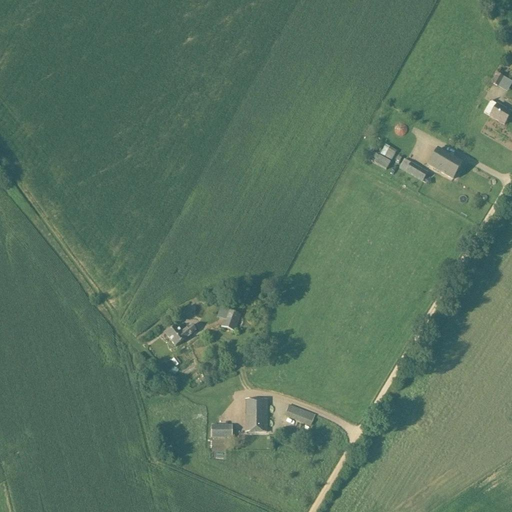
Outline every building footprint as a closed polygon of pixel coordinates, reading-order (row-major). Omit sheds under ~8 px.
[(497,74),(491,84),(498,88),(504,78),(497,74)] [(511,114),(497,105),(491,101),(483,113),(504,126),(511,114)] [(398,137),(407,134),(405,127),(395,130),(398,137)] [(384,144),(380,153),(393,160),(397,151),(384,144)] [(428,166),(453,181),(462,164),(439,150),(428,166)] [(368,160),(386,171),(391,163),(373,153),(368,160)] [(399,169),(423,182),(428,173),(404,160),(399,169)] [(227,311),(221,328),(235,333),(241,316),(227,311)] [(177,327),(166,335),(175,347),(196,331),(192,326),(182,333),(177,327)] [(267,433),(267,401),(246,401),(246,433),(267,433)] [(310,427),(311,424),(315,416),(289,406),(285,417),(299,423),(310,427)] [(232,439),(232,426),(211,426),(211,439),(232,439)] [(281,436),(302,443),(303,440),(305,435),(283,428),(281,436)]
